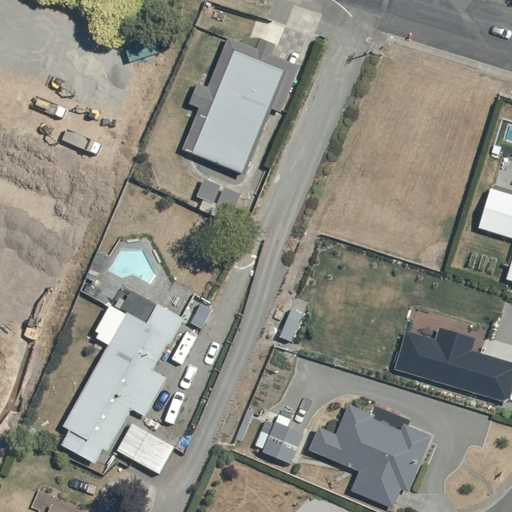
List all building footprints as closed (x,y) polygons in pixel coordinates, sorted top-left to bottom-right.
[(208,78),(200,74),(183,115),(192,119),(181,147),(196,153),(243,172),(250,175),(277,110),(285,113),(305,65),(271,51),(274,44),(262,40),(259,46),(227,33),(208,78)] [(511,194),(491,189),(481,227),(511,235),(511,266),(509,278),(511,279),(511,194)] [(145,416),(167,378),(153,371),(184,318),(162,305),(158,303),(125,283),(98,330),(111,337),(114,339),(64,426),(70,430),(62,444),(99,465),(132,408),(145,416)] [(373,404),(370,412),(350,404),(337,435),(319,427),(309,449),(360,471),(352,490),(395,508),(404,489),(409,491),(433,435),(409,425),(411,420),(373,404)] [(307,433),(264,415),(251,447),(294,465),(307,433)] [(175,445),(131,423),(117,451),(161,473),(175,445)]
